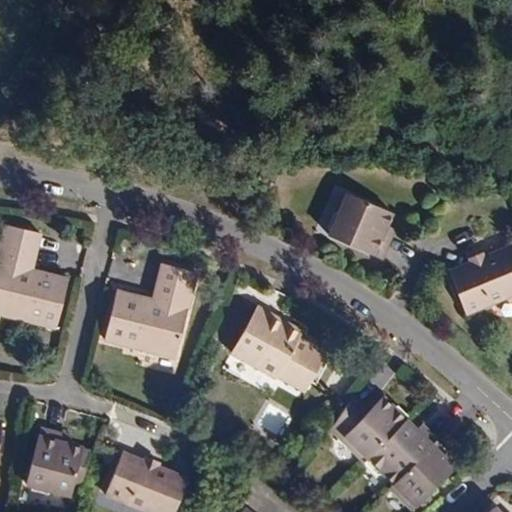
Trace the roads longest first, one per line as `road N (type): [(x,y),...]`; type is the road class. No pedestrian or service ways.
road 1 (residential): [(0,181),(172,216),(284,260),(389,321),(511,417)]
road 2 (unknown): [(266,511),(66,402)]
